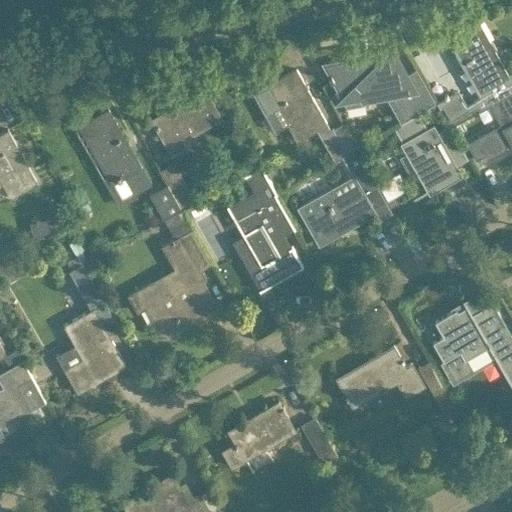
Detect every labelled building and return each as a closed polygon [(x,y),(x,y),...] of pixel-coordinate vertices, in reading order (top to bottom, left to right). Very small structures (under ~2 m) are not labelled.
[(489,105),(489,104),(511,91),(511,72),(510,74),(478,19),(440,40),(443,46),(450,42),(479,96),(473,99),(479,110),(489,105)] [(416,113),(436,102),(417,69),(416,70),(408,75),(392,48),(377,62),(373,55),(374,54),(374,53),(322,62),(329,74),(327,75),(330,80),(332,79),(342,97),(339,100),(360,96),(362,100),(392,94),(406,119),(416,113)] [(327,122),(306,86),(296,68),(254,92),(266,113),(278,106),(297,139),(317,128),(321,135),(320,136),(334,160),(342,155),(356,147),(357,147),(343,123),(330,130),(326,123),(327,122)] [(171,155),(186,146),(182,140),(222,117),(205,87),(151,118),(167,147),(171,155)] [(458,90),(436,102),(449,124),(450,126),(472,114),(465,103),(458,90)] [(484,154),(487,158),(507,147),(506,144),(510,142),(511,145),(511,91),(489,104),(489,105),(500,124),(466,142),(476,159),(484,154)] [(151,183),(141,165),(108,107),(78,124),(111,182),(124,175),(134,192),(151,183)] [(417,168),(430,191),(455,177),(449,166),(454,163),(455,164),(468,157),(450,126),(449,124),(436,131),(437,132),(432,135),(423,120),(421,122),(416,113),(406,119),(393,126),(402,141),(407,151),(408,151),(406,152),(405,152),(409,159),(411,157),(417,168)] [(0,180),(9,198),(37,183),(17,146),(8,128),(0,132),(0,180)] [(329,189),(298,206),(302,214),(319,244),(375,212),(366,194),(379,187),(356,147),(342,155),(359,182),(333,196),(329,189)] [(159,169),(159,170),(166,183),(167,183),(180,208),(196,199),(174,161),(159,169)] [(229,206),(228,207),(243,234),(261,264),(251,270),(261,287),(262,288),(303,265),(292,245),(289,246),(280,230),(291,224),(293,223),(275,193),(277,192),(261,164),(246,172),(247,174),(256,190),(229,206)] [(166,183),(148,193),(162,218),(180,209),(180,208),(167,183),(166,183)] [(394,190),(384,196),(391,207),(400,202),(394,190)] [(136,312),(146,307),(152,317),(162,334),(216,304),(206,286),(198,271),(212,263),(192,229),(191,229),(191,228),(180,209),(162,218),(173,237),(161,244),(175,270),(154,282),(152,279),(126,294),(136,312)] [(48,218),(40,219),(47,231),(62,223),(57,213),(48,218)] [(82,357),(63,368),(77,392),(91,384),(95,386),(96,381),(126,364),(116,347),(108,333),(118,328),(102,298),(82,264),(70,271),(90,305),(91,305),(93,308),(64,324),(82,357)] [(472,313),(464,299),(462,299),(466,306),(458,311),(456,308),(435,321),(443,335),(432,341),(454,378),(495,355),(511,385),(511,334),(503,319),(493,301),(472,313)] [(368,358),(335,377),(351,406),(359,401),(396,380),(405,396),(425,385),(411,360),(405,364),(393,344),(368,358)] [(17,350),(5,357),(10,366),(22,359),(17,350)] [(0,380),(3,386),(0,387),(0,434),(8,430),(4,424),(31,409),(31,408),(45,400),(22,359),(10,366),(0,371),(0,380)] [(442,410),(454,403),(429,359),(417,366),(442,410)] [(282,406),(279,400),(253,415),(254,417),(229,432),(235,442),(222,449),(232,466),(245,458),(295,428),(284,408),(283,405),(282,406)] [(346,470),(315,415),(300,423),(318,455),(320,454),(333,477),(346,470)] [(131,480),(106,494),(116,511),(144,511),(147,510),(147,511),(169,511),(176,508),(176,509),(178,511),(186,507),(188,511),(217,511),(184,454),(133,484),(131,480)]
